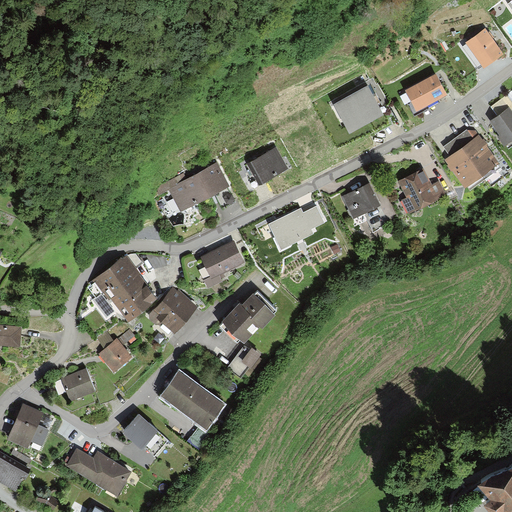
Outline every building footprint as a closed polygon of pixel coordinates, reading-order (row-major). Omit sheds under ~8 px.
[(485,32),(470,43),(485,62),(500,50),(485,32)] [(433,75),(405,90),(416,110),(444,95),(433,75)] [(368,82),(330,102),(347,133),(385,113),(368,82)] [(511,108),(494,121),(509,142),(511,139),(511,108)] [(466,129),(441,147),(452,161),(445,166),(460,187),(492,165),(466,129)] [(247,163),(260,186),(290,169),(277,146),(247,163)] [(170,189),(181,211),(211,195),(220,211),(236,202),(215,165),(170,189)] [(395,183),(409,209),(432,197),(418,171),(395,183)] [(365,186),(339,200),(354,227),(363,222),(370,235),(387,225),(365,186)] [(294,211),(269,224),(282,250),(313,234),(311,229),(324,223),(316,207),(303,214),(300,208),(294,211)] [(202,257),(211,275),(203,280),(207,289),(222,281),(218,274),(245,261),(234,240),(202,257)] [(93,300),(106,320),(116,312),(123,315),(128,323),(158,298),(135,266),(142,262),(136,253),(128,255),(91,282),(91,284),(88,286),(96,297),(93,300)] [(218,325),(235,344),(272,310),(255,292),(218,325)] [(147,330),(156,339),(186,310),(170,293),(147,316),(154,322),(147,330)] [(0,346),(21,348),(22,327),(0,325),(0,346)] [(104,349),(98,355),(113,373),(133,356),(123,345),(135,334),(130,328),(114,341),(104,349)] [(97,338),(104,349),(114,341),(108,331),(97,338)] [(241,347),(223,371),(236,381),(254,357),(241,347)] [(94,390),(85,369),(61,379),(71,400),(94,390)] [(159,397),(205,431),(226,403),(180,370),(159,397)] [(101,403),(117,398),(114,390),(98,394),(101,403)] [(44,413),(23,404),(7,439),(29,449),(31,443),(41,447),(49,430),(39,425),(44,413)] [(125,430),(142,446),(156,430),(139,414),(125,430)] [(0,453),(0,484),(16,494),(30,470),(25,467),(30,459),(13,449),(9,456),(1,452),(0,453)] [(67,466),(117,497),(133,472),(98,451),(93,459),(77,449),(67,466)] [(509,511),(511,511),(511,458),(478,475),(490,489),(484,495),(498,510),(504,505),(509,511)]
